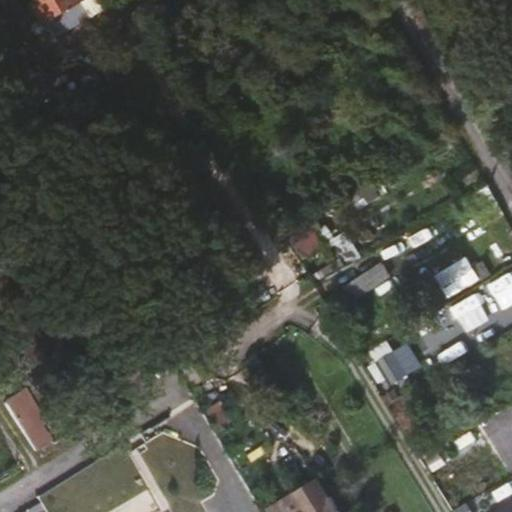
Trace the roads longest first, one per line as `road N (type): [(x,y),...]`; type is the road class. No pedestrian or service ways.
road 1 (residential): [(0,503),(265,328),(284,319),(314,321)]
road 2 (residential): [(408,0),(511,172)]
